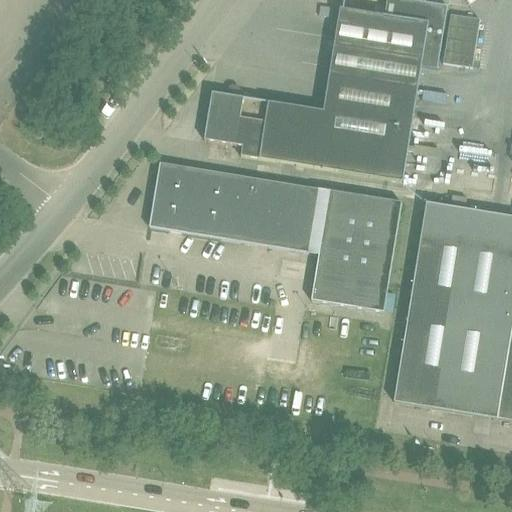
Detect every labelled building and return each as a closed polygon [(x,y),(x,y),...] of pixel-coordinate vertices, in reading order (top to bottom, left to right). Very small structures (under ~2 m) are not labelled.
[(448,8),(426,5),(426,0),(387,0),(385,18),(340,11),(323,113),(270,105),(270,104),(212,95),(205,142),(243,148),(241,158),(403,184),(422,69),(438,72),(448,8)] [(480,21),(451,17),(443,65),(472,69),(480,21)] [(447,96),(423,92),(422,103),(445,106),(447,96)] [(160,165),(150,229),(309,255),(319,257),(329,193),(319,191),(160,165)] [(319,257),(312,303),(383,315),(402,204),(329,193),(319,257)] [(452,197),(451,207),(465,209),(467,199),(452,197)] [(511,218),(427,205),(394,404),(511,423),(511,218)]
